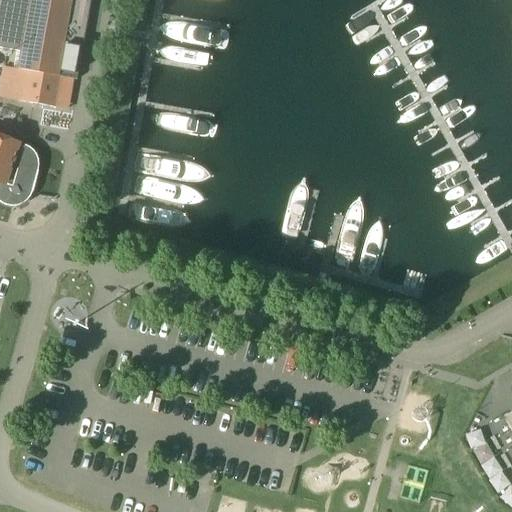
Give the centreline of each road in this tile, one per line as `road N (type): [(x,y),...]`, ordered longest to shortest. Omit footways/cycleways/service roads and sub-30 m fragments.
road 1 (unclassified): [(53,252),(412,352),(439,350),(511,309)]
road 2 (unclassified): [(0,445),(53,252)]
